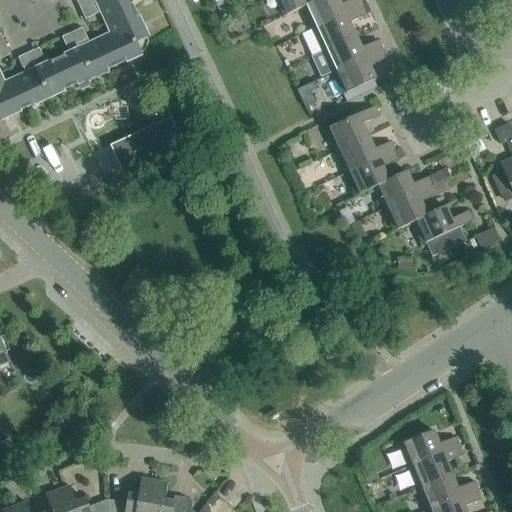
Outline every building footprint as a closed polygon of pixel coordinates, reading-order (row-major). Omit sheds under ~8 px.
[(100,0),(75,0),(80,9),(100,0)] [(135,10),(129,0),(100,0),(80,9),(85,20),(101,12),(106,23),(135,10)] [(276,0),(284,17),(302,8),(317,1),(316,0),(276,0)] [(312,29),(361,7),(358,0),(352,0),(341,5),(338,0),(317,0),(316,0),(317,1),(302,8),(312,29)] [(511,0),(494,0),(497,5),(506,0),(507,0),(511,9),(511,0)] [(366,16),(361,7),(312,29),(322,51),(355,36),(349,23),(366,16)] [(147,38),(135,10),(106,23),(111,34),(101,39),(114,67),(141,55),(136,43),(147,38)] [(114,67),(101,39),(90,44),(82,28),(72,33),(93,77),(114,67)] [(93,77),(72,33),(61,37),(69,54),(58,59),(71,87),(93,77)] [(332,73),(381,50),(377,41),(361,49),(355,36),(322,51),(332,73)] [(0,59),(10,55),(5,44),(0,46),(0,59)] [(71,87),(58,59),(46,64),(39,48),(28,53),(49,98),(71,87)] [(369,67),(386,59),(381,50),(332,73),(343,95),(376,80),(369,67)] [(49,98),(28,53),(18,58),(25,74),(15,79),(28,107),(49,98)] [(0,120),(28,107),(15,79),(4,84),(0,76),(0,120)] [(325,130),(335,152),(368,137),(362,124),(378,117),(374,107),(325,130)] [(126,181),(187,152),(171,118),(110,146),(126,181)] [(511,198),(511,132),(508,124),(494,131),(500,145),(506,142),(511,156),(511,159),(500,165),(503,172),(495,176),(494,180),(502,200),(507,201),(511,198)] [(346,174),(395,151),(391,142),(374,150),(368,137),(335,152),(346,174)] [(399,160),(395,151),(346,174),(356,196),(374,188),(374,187),(388,181),(388,180),(382,168),(399,160)] [(388,181),(374,187),(374,188),(384,209),(433,186),(442,182),(450,178),(446,170),(429,177),(412,185),(406,172),(388,180),(388,181)] [(442,182),(433,186),(437,195),(446,191),(442,182)] [(437,195),(433,186),(384,209),(394,232),(413,223),(412,222),(427,216),(427,215),(421,203),(437,195)] [(464,239),(459,228),(471,222),(467,212),(451,220),(445,207),(427,215),(427,216),(412,222),(413,223),(422,245),(426,243),(431,254),(435,256),(463,243),(464,239)] [(347,226),(349,225),(361,219),(357,211),(343,217),(344,220),(347,226)] [(499,241),(493,228),(475,237),(481,249),(499,241)] [(0,365),(9,362),(0,341),(0,365)] [(409,467),(459,447),(455,438),(438,444),(433,431),(399,445),(409,467)] [(462,456),(459,447),(409,467),(418,490),(451,476),(446,463),(462,456)] [(372,467),(361,472),(366,485),(378,480),(372,467)] [(427,511),(477,491),(473,482),(457,489),(451,476),(418,490),(427,511)] [(108,511),(148,511),(154,481),(141,479),(138,497),(128,495),(126,503),(107,500),(108,511)] [(166,483),(154,481),(148,511),(184,511),(187,498),(174,496),(173,502),(163,500),(166,483)] [(108,511),(107,500),(89,507),(86,499),(76,503),(70,487),(58,491),(65,511),(108,511)] [(65,511),(58,491),(45,496),(51,511),(65,511)] [(481,500),(477,491),(427,511),(466,511),(464,507),(481,500)] [(29,511),(26,503),(14,507),(15,511),(29,511)] [(209,511),(207,503),(198,511),(209,511)]
